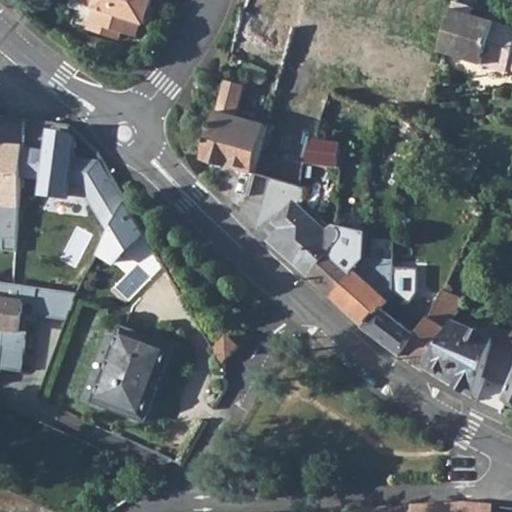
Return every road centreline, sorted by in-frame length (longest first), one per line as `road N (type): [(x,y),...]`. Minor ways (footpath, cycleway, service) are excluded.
road 1 (residential): [(127,135),(193,206),(369,363),(511,448)]
road 2 (residential): [(0,33),(127,135)]
road 3 (residential): [(127,135),(186,59),(213,0)]
